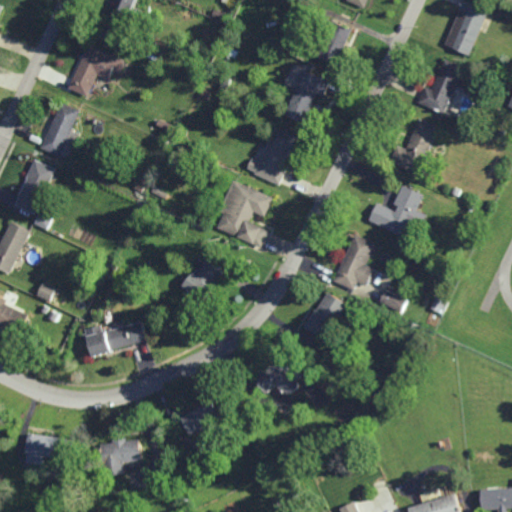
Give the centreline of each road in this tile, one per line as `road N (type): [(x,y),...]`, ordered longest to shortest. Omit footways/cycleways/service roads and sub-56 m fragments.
road 1 (residential): [(418,0),(298,253),(249,326),(122,395),(62,395),(0,371)]
road 2 (residential): [(67,0),(0,140)]
